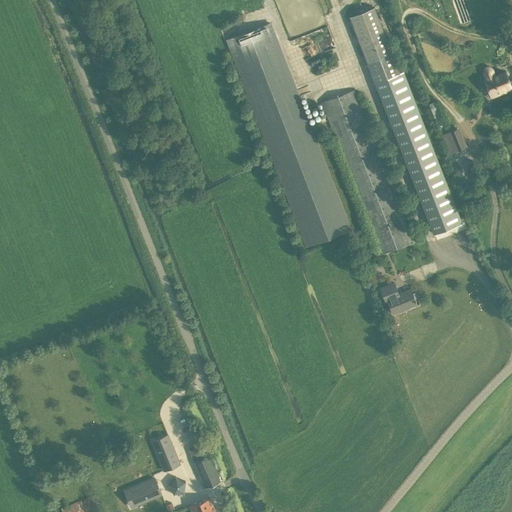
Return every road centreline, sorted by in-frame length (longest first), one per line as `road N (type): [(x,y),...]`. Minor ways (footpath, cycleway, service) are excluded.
road 1 (unclassified): [(261,511),(50,0)]
road 2 (tertiary): [(384,511),(511,369)]
road 3 (track): [(429,511),(511,425)]
